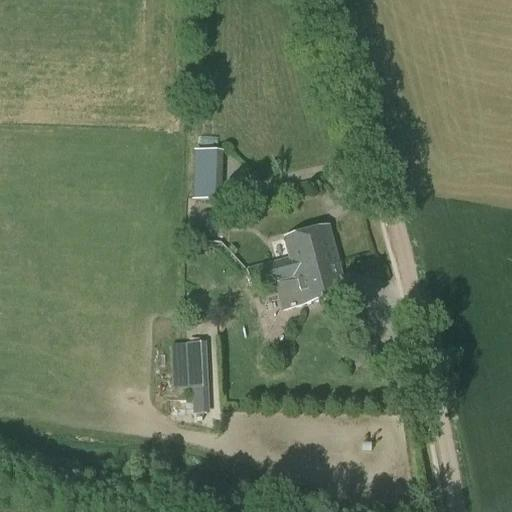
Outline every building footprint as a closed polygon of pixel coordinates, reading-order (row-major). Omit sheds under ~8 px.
[(193,201),(220,202),(222,153),(195,153),(193,201)] [(284,241),(289,260),(292,272),(303,269),(305,274),(338,265),(328,229),(284,241)] [(266,266),(271,287),(275,286),(282,313),(346,296),(338,265),(305,274),(303,269),(292,272),(289,260),(266,266)] [(251,293),(271,287),(266,266),(246,272),(251,293)] [(200,345),(200,341),(189,341),(189,346),(175,346),(177,391),(207,390),(206,345),(200,345)]
